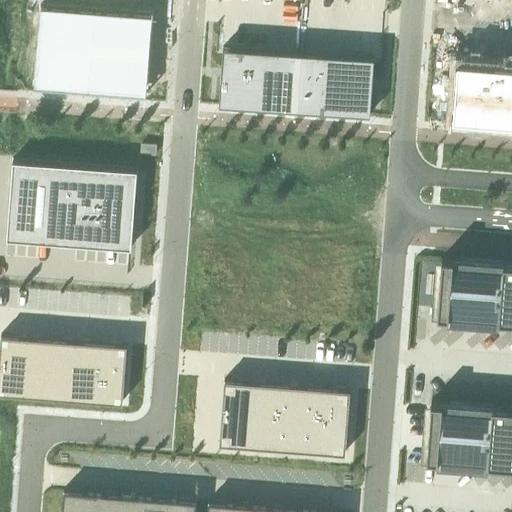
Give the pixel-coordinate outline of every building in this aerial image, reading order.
[(68,6),(41,4),(34,85),(61,87),(68,6)] [(94,8),(68,6),(61,87),(88,89),(90,62),(94,8)] [(121,10),(94,8),(90,62),(117,64),(121,10)] [(152,13),(121,10),(119,37),(150,40),(152,13)] [(150,40),(119,37),(117,64),(148,66),(150,40)] [(223,46),(219,104),(295,109),(299,51),(223,46)] [(299,51),(295,109),(371,114),(375,56),(299,51)] [(511,62),(461,59),(456,116),(511,120),(511,62)] [(148,66),(90,62),(88,89),(146,93),(148,66)] [(157,144),(142,143),(141,152),(156,153),(157,144)] [(13,158),(7,237),(132,247),(138,167),(13,158)] [(363,226),(211,215),(207,272),(358,284),(363,226)] [(439,313),(472,316),(471,321),(489,322),(489,317),(511,318),(511,261),(443,256),(439,313)] [(2,340),(0,366),(0,398),(24,401),(29,343),(2,340)] [(29,343),(24,401),(48,403),(53,345),(29,343)] [(53,345),(48,403),(72,405),(77,347),(53,345)] [(77,347),(72,405),(96,407),(101,349),(77,347)] [(101,349),(96,407),(123,409),(128,351),(101,349)] [(225,378),(220,442),(245,444),(250,380),(225,378)] [(250,380),(245,444),(270,446),(275,382),(250,380)] [(275,382),(270,446),(295,448),(300,384),(275,382)] [(300,384),(295,448),(320,450),(325,386),(300,384)] [(325,386),(320,450),(345,452),(350,388),(325,386)] [(511,404),(432,398),(427,457),(461,460),(461,465),(479,467),(479,462),(511,464),(511,404)] [(64,488),(62,511),(88,511),(91,490),(64,488)] [(91,490),(88,511),(115,511),(117,493),(91,490)] [(117,493),(115,511),(142,511),(144,495),(117,493)] [(144,495),(142,511),(168,511),(170,497),(144,495)] [(170,497),(168,511),(195,511),(197,499),(170,497)] [(209,500),(207,511),(234,511),(235,502),(209,500)] [(235,502),(234,511),(260,511),(262,504),(235,502)]
